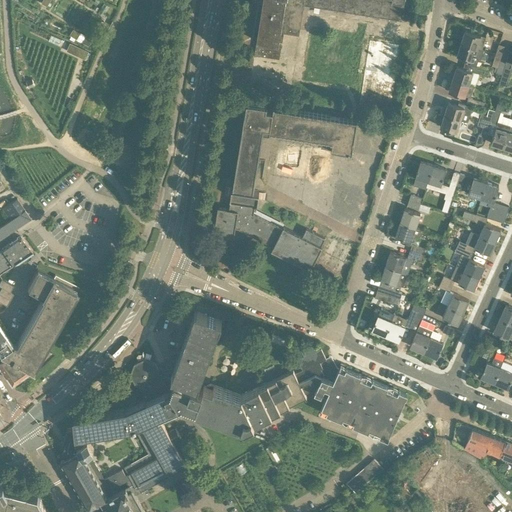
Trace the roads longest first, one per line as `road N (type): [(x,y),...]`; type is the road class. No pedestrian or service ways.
road 1 (secondary): [(160,262),(211,0)]
road 2 (secondary): [(160,262),(123,329),(23,426)]
road 3 (residential): [(338,338),(409,136)]
road 4 (residential): [(338,338),(160,262)]
road 5 (residential): [(450,389),(511,245)]
road 6 (residential): [(409,136),(441,7)]
road 7 (residential): [(450,389),(338,338)]
